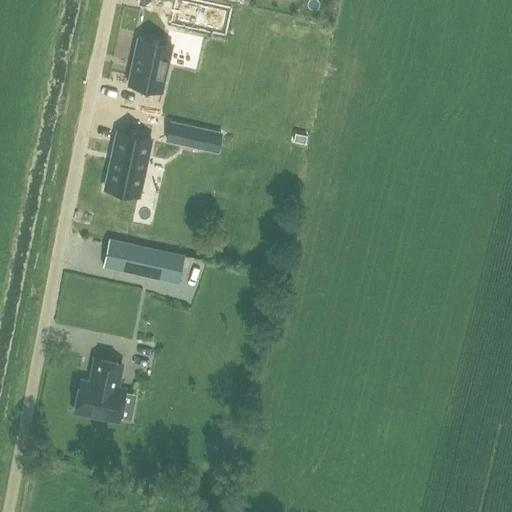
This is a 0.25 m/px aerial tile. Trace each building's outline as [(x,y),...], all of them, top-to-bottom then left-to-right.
[(135,35),(124,84),(161,92),(171,43),(135,35)] [(165,140),(182,143),(186,124),(170,121),(165,140)] [(151,136),(114,128),(100,189),(138,197),(151,136)] [(206,129),(202,148),(214,151),(218,131),(206,129)] [(244,243),(277,244),(278,205),(246,204),(244,243)] [(104,266),(178,282),(184,255),(110,239),(104,266)] [(122,363),(96,358),(92,377),(94,378),(93,383),(81,381),(75,411),(118,420),(125,390),(116,388),(122,363)]
